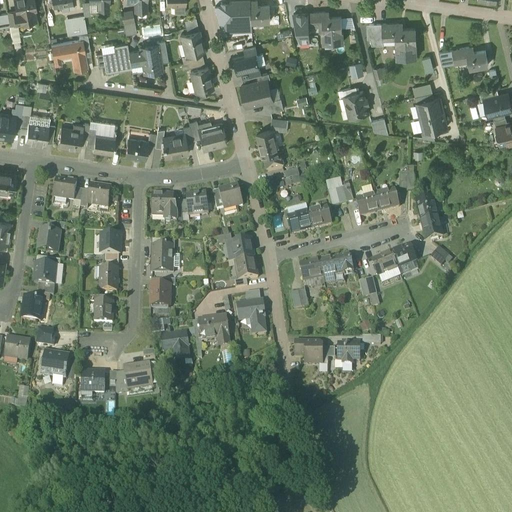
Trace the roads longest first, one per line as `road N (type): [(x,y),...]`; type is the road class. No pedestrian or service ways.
road 1 (residential): [(137,178),(134,327),(121,344),(83,345)]
road 2 (residential): [(37,162),(11,305),(0,304)]
road 3 (residential): [(235,108),(81,84)]
road 4 (residential): [(267,258),(292,407)]
road 5 (residential): [(511,18),(370,0)]
road 6 (residential): [(267,258),(402,227)]
